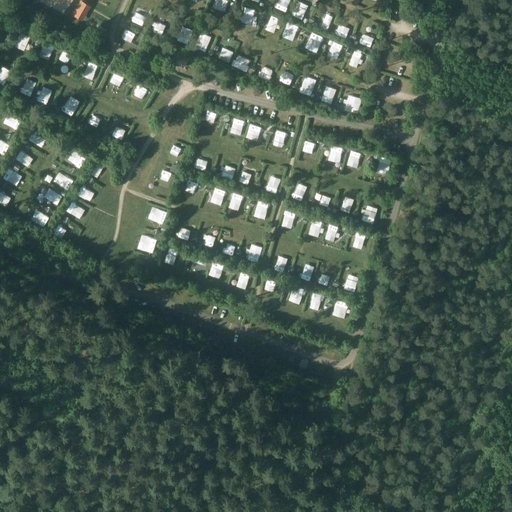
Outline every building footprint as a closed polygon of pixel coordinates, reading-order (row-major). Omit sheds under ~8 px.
[(81,1),(72,15),(81,21),(90,6),(81,1)] [(273,7),(270,12),(279,16),(282,11),(273,7)] [(290,8),(285,18),(296,23),(300,12),(290,8)] [(243,27),(247,11),(239,9),(235,25),(243,27)] [(263,17),(260,26),(270,31),(274,22),(263,17)] [(129,21),(123,19),(120,25),(126,27),(129,21)] [(279,25),(275,35),(286,38),(290,29),(279,25)] [(327,36),(336,41),(341,31),(331,26),(327,36)] [(314,46),(316,40),(305,36),(303,41),(314,46)] [(353,50),(366,50),(365,40),(353,41),(353,50)] [(333,58),(337,49),(323,43),(319,52),(333,58)] [(218,47),(211,61),(217,65),(225,51),(218,47)] [(200,58),(194,48),(187,51),(193,62),(200,58)] [(53,59),(64,62),(66,56),(54,53),(53,59)] [(185,67),(189,59),(175,53),(171,61),(174,62),(182,66),(185,67)] [(357,69),(360,58),(345,54),(342,65),(357,69)] [(227,68),(237,71),(240,61),(230,58),(227,68)] [(88,78),(92,68),(80,64),(76,74),(88,78)] [(250,79),(260,83),(264,72),(254,69),(250,79)] [(102,84),(111,88),(116,78),(107,74),(102,84)] [(304,98),(306,92),(296,87),(293,93),(304,98)] [(312,94),(309,103),(322,107),(325,97),(312,94)] [(337,102),(335,114),(351,117),(353,105),(337,102)] [(194,125),(207,129),(210,117),(197,113),(194,125)] [(219,131),(231,134),(234,122),(222,119),(219,131)] [(239,136),(251,139),(254,127),(242,124),(239,136)] [(25,146),(30,134),(24,131),(19,144),(25,146)] [(278,140),(280,134),(267,131),(266,137),(278,140)] [(110,143),(112,138),(102,133),(100,138),(110,143)] [(374,160),(371,170),(379,172),(382,162),(374,160)] [(178,166),(172,164),(170,171),(175,173),(178,166)] [(75,197),(79,188),(74,185),(70,195),(75,197)]
